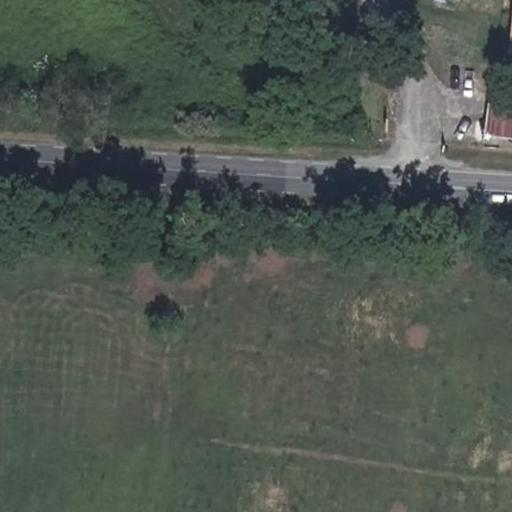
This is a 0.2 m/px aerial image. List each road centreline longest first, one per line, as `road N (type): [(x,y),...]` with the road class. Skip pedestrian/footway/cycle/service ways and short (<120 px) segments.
road 1 (secondary): [(511,194),(0,160)]
road 2 (unknown): [(396,186),(434,65),(390,0)]
